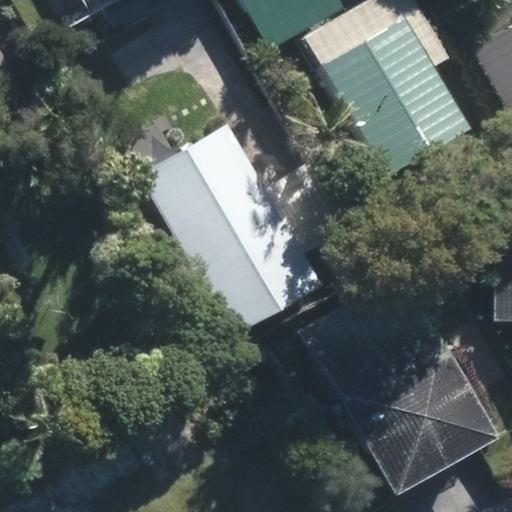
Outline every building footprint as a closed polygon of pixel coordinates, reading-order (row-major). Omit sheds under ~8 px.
[(99,0),(42,0),(57,24),(99,0)] [(333,11),(326,0),(232,0),(262,51),(333,11)] [(455,133),(390,20),(307,67),(373,181),(455,133)] [(511,140),(511,22),(462,51),(511,140)] [(252,192),(213,128),(126,178),(219,339),(307,289),(288,258),(330,233),(294,167),(252,192)] [(482,325),(511,325),(511,220),(484,220),(482,325)] [(478,444),(381,278),(283,336),(379,502),(478,444)] [(172,402),(50,472),(70,507),(142,465),(156,488),(205,459),(172,402)]
